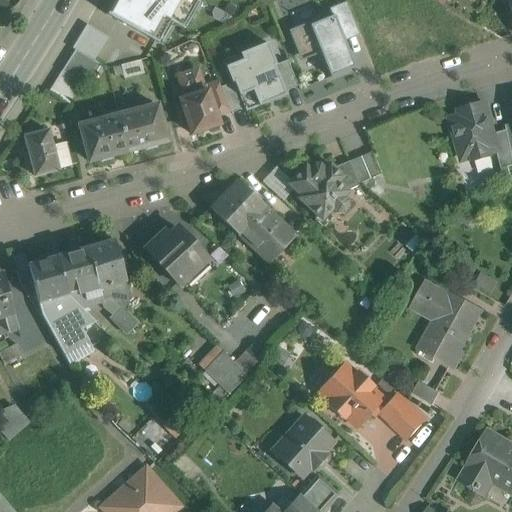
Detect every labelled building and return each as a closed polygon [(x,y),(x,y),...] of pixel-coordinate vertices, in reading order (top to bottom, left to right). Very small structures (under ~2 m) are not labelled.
[(114,0),(107,14),(153,41),(176,0),(114,0)] [(353,65),(334,16),(309,26),(329,77),(330,77),(330,78),(331,77),(354,68),(353,65)] [(96,59),(109,36),(87,24),(74,46),(96,59)] [(267,43),(239,54),(242,60),(225,67),(231,83),(233,83),(239,96),(252,91),(258,107),(286,96),(274,66),(276,65),(267,43)] [(93,61),(75,50),(68,61),(89,74),(96,63),(93,61)] [(124,76),(143,72),(140,60),(121,64),(124,76)] [(89,74),(68,61),(61,72),(81,84),(82,85),(89,74)] [(61,72),(54,82),(74,94),(81,84),(61,72)] [(74,94),(54,82),(48,92),(68,104),(74,94)] [(204,87),(183,95),(185,99),(179,101),(188,124),(187,125),(191,135),(201,132),(200,131),(218,124),(207,91),(206,92),(204,87)] [(484,104),(459,111),(461,117),(451,120),(463,160),(473,157),(474,161),(490,156),(489,152),(496,151),(497,150),(493,135),(484,104)] [(156,106),(132,113),(130,107),(116,111),(127,152),(142,148),(144,152),(157,148),(156,144),(166,142),(156,106)] [(116,111),(103,115),(104,120),(79,126),(88,162),(97,160),(100,163),(112,160),(112,156),(127,152),(116,111)] [(507,130),(493,135),(497,150),(496,151),(501,170),(511,166),(511,154),(511,151),(507,130)] [(48,131),(24,138),(34,176),(58,170),(48,131)] [(371,153),(349,162),(358,184),(380,175),(371,153)] [(349,162),(337,167),(335,169),(343,177),(338,183),(348,192),(349,190),(359,186),(358,184),(349,162)] [(314,165),(309,170),(304,165),(290,181),(286,185),(292,190),(299,196),(296,199),(321,222),(332,210),(335,214),(342,214),(347,208),(347,201),(343,198),(348,192),(338,183),(343,177),(335,169),(329,164),(324,169),(319,165),(314,165)] [(290,181),(276,168),(262,183),(276,196),(286,185),(290,181)] [(264,206),(238,181),(228,192),(228,191),(224,195),(224,196),(211,210),(238,235),(264,206)] [(286,185),(276,196),(282,201),(292,190),(286,185)] [(296,236),(264,206),(238,235),(269,265),(296,236)] [(177,229),(168,237),(164,232),(144,251),(178,287),(208,259),(189,240),(188,241),(177,229)] [(113,241),(87,248),(101,296),(117,303),(118,303),(129,300),(124,282),(113,241)] [(87,248),(56,257),(67,296),(80,309),(102,302),(101,296),(87,248)] [(67,296),(56,257),(29,265),(34,284),(40,304),(67,296)] [(29,265),(16,269),(19,281),(23,287),(34,284),(29,265)] [(2,273),(0,273),(0,334),(18,329),(2,273)] [(448,297),(425,283),(411,308),(413,308),(416,303),(438,316),(418,350),(452,370),(462,353),(458,351),(481,311),(450,294),(448,297)] [(80,309),(67,296),(40,304),(43,314),(69,361),(92,348),(82,329),(90,325),(94,323),(80,309)] [(117,303),(101,296),(102,302),(104,308),(116,317),(122,308),(118,303),(117,303)] [(16,344),(0,352),(0,357),(3,364),(22,354),(16,344)] [(216,348),(200,365),(205,371),(204,371),(228,395),(246,376),(223,352),(222,353),(216,348)] [(355,376),(343,365),(318,392),(330,403),(328,406),(342,420),(345,417),(357,428),(370,414),(374,418),(378,414),(381,410),(377,406),(382,400),(370,389),(372,386),(358,373),(355,376)] [(439,394),(420,382),(412,395),(432,406),(439,394)] [(425,422),(395,395),(381,410),(378,414),(408,441),(425,422)] [(0,423),(10,438),(30,424),(16,403),(0,414),(0,423)] [(304,418),(273,452),(300,478),(310,467),(312,469),(325,455),(323,453),(332,443),(304,418)] [(511,444),(488,430),(458,482),(478,493),(482,485),(481,485),(484,480),(511,496),(511,444)] [(145,471),(103,508),(107,511),(171,511),(177,507),(145,471)] [(317,476),(300,495),(318,511),(322,511),(338,495),(317,476)] [(13,511),(0,495),(0,511),(13,511)] [(318,511),(300,495),(291,505),(298,511),(318,511)]
